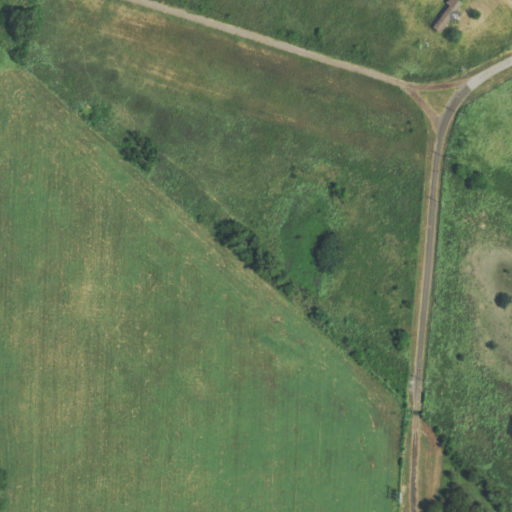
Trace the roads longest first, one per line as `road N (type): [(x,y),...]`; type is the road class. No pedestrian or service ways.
road 1 (residential): [(511,64),(474,82),(440,139),(427,225),(414,511)]
road 2 (residential): [(474,82),(391,82),(135,0)]
